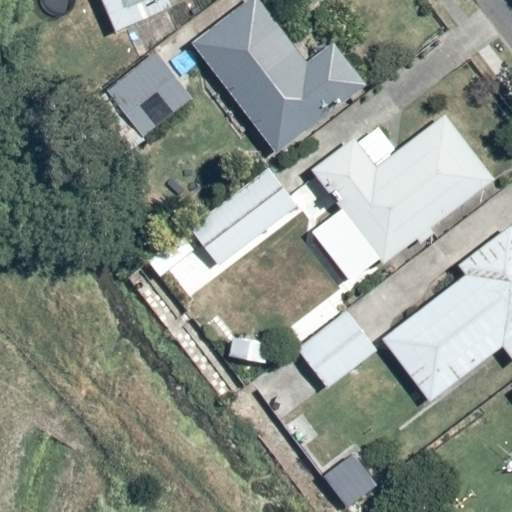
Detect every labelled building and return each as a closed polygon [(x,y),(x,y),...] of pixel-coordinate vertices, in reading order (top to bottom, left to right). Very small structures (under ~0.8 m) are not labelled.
[(98,0),(113,33),(129,26),(141,52),(179,35),(163,0),(98,0)] [(196,35),(185,44),(278,162),(367,92),(340,58),(332,64),(282,0),(218,0),(188,24),(196,35)] [(155,49),(103,93),(144,142),(196,97),(155,49)] [(302,180),(312,174),(381,267),(415,242),(420,250),(441,234),(433,224),(493,179),(443,111),(393,148),(371,119),(331,148),(323,139),(290,163),(302,180)] [(184,226),(142,260),(159,281),(199,248),(216,269),(300,201),(259,151),(177,218),(184,226)] [(355,310),(295,352),(323,392),(383,349),(421,402),(497,348),(510,366),(511,364),(511,227),(509,224),(452,265),(459,274),(373,335),(355,310)]
